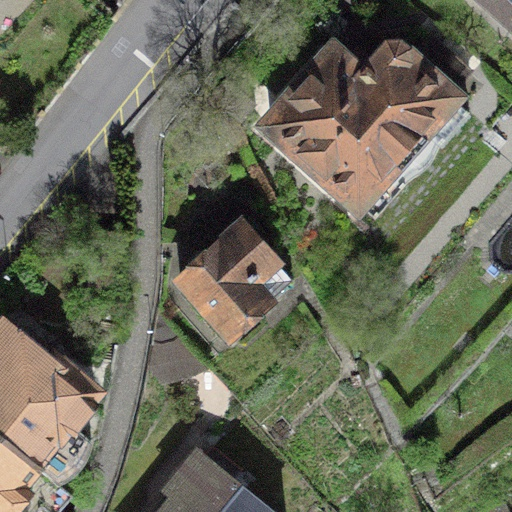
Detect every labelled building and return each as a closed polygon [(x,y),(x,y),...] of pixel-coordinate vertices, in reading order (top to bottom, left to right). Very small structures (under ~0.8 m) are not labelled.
[(511,0),(491,0),(511,18),(511,0)] [(368,61),(355,49),(344,61),(333,52),(269,124),(373,217),(406,180),(420,173),(433,160),(439,143),(468,111),(446,92),(468,68),(429,33),(412,52),(392,34),(385,42),(368,61)] [(256,104),(224,77),(210,94),(241,121),(256,104)] [(241,223),(180,281),(230,335),(290,278),(241,223)] [(117,297),(123,234),(91,232),(85,295),(117,297)] [(170,322),(154,328),(148,362),(163,381),(207,365),(170,322)] [(0,329),(0,432),(59,483),(67,474),(70,476),(85,458),(83,456),(93,444),(66,422),(93,390),(55,357),(50,363),(4,325),(0,329)] [(0,511),(16,511),(35,491),(57,510),(72,493),(59,483),(0,432),(0,511)] [(273,511),(197,450),(164,490),(175,500),(164,511),(273,511)]
